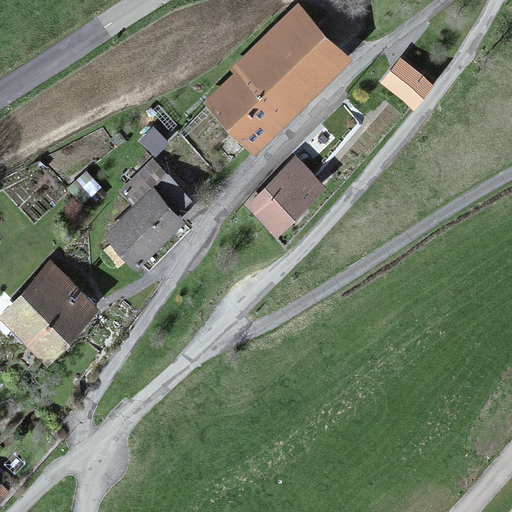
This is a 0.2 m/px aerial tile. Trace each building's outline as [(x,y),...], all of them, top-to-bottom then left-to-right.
[(352,62),(298,5),(230,70),(234,74),(204,103),(254,155),(352,62)] [(379,83),(413,111),(434,86),(400,58),(379,83)] [(153,127),(139,140),(154,157),(169,144),(153,127)] [(295,156),(244,205),(276,238),(327,188),(295,156)] [(191,201),(152,159),(118,191),(133,207),(100,238),(133,272),(184,223),(176,215),(191,201)] [(98,311),(50,263),(0,313),(0,324),(43,367),(98,311)] [(0,505),(11,494),(0,483),(0,505)]
